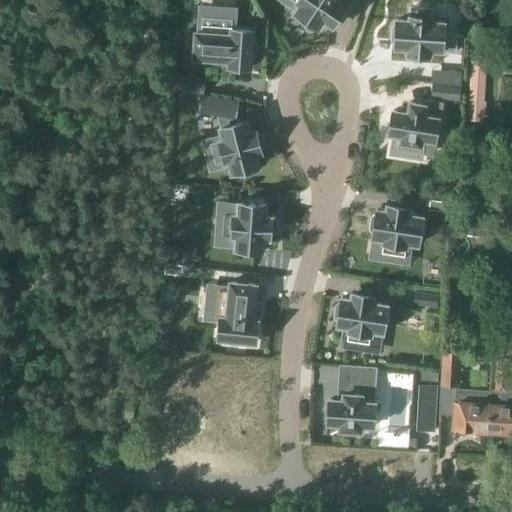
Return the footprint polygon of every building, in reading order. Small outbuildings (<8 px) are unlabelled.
[(292,0),(299,5),(294,12),(298,15),(299,20),(309,27),(315,26),(318,28),(324,21),(332,26),(344,9),(346,10),(352,0),(292,0)] [(408,48),(407,54),(412,54),(418,54),(425,55),(429,55),(430,49),(455,51),(456,33),(443,33),(444,22),(432,21),(433,8),(410,7),(410,20),(397,19),(397,23),(393,27),(392,39),(396,44),(395,47),(408,48)] [(232,19),(202,17),(201,32),(195,32),(193,58),(229,61),(228,66),(251,67),(251,59),(255,55),(256,43),(253,39),(253,30),(232,29),(232,19)] [(486,101),(485,101),(486,61),(471,60),(469,112),(486,112),(486,101)] [(447,70),(447,84),(461,84),(462,70),(447,70)] [(203,93),(205,79),(179,74),(176,88),(203,93)] [(442,84),(434,83),(433,98),(460,99),(461,85),(442,84)] [(230,167),(231,173),(235,172),(240,175),(252,172),(255,167),(259,166),(256,154),(261,152),(256,131),(250,132),(247,121),(231,125),(230,121),(229,119),(235,118),(238,101),(203,94),(200,112),(218,115),(221,128),(220,128),(221,134),(223,140),(210,143),(216,164),(228,161),(230,167)] [(408,113),(393,110),(389,134),(398,135),(397,142),(396,148),(423,153),(424,147),(425,147),(426,140),(434,141),(438,121),(439,121),(442,103),(423,100),(422,104),(410,102),(408,113)] [(429,209),(446,212),(448,202),(430,199),(429,209)] [(222,235),(236,236),(235,248),(239,248),(243,253),(255,253),(259,250),(263,250),(264,238),(270,238),(271,216),(265,215),(266,204),(238,201),(238,202),(237,213),(224,213),(222,235)] [(373,233),(373,237),(384,239),(382,252),(405,255),(407,242),(411,243),(417,244),(422,216),(407,214),(408,208),(404,207),(391,205),(387,205),(386,211),(377,209),(376,213),(372,217),(370,228),(373,233)] [(462,218),(461,232),(467,233),(466,234),(479,236),(479,234),(485,235),(487,221),(462,218)] [(510,235),(511,236),(511,222),(503,222),(501,234),(510,235)] [(158,262),(163,262),(183,264),(193,265),(195,248),(164,245),(160,245),(158,262)] [(165,263),(164,273),(182,275),(183,265),(165,263)] [(255,279),(228,275),(228,284),(218,283),(216,311),(220,311),(219,333),(227,334),(231,339),(243,340),(247,337),(256,338),(257,315),(252,314),(255,279)] [(451,289),(435,286),(433,296),(450,299),(451,289)] [(373,296),(352,293),(351,299),(342,297),(341,301),(337,305),(335,317),(338,321),(337,325),(343,326),(348,327),(346,340),(370,343),(371,330),(382,332),(387,304),(372,302),(373,296)] [(506,354),(511,354),(511,341),(499,341),(499,347),(494,347),(493,354),(495,354),(506,354)] [(470,362),(471,351),(443,349),(441,384),(460,385),(461,362),(470,362)] [(172,353),(155,351),(154,361),(171,362),(172,353)] [(490,391),(487,432),(507,433),(510,436),(511,436),(511,389),(511,390),(511,375),(511,358),(494,358),(494,365),(493,376),(492,376),(492,388),(491,391),(490,391)] [(329,399),(328,423),(340,423),(340,430),(361,431),(361,425),(373,426),(375,402),(377,366),(361,365),(361,367),(359,394),(343,393),(343,400),(338,400),(329,399)] [(437,381),(438,371),(420,370),(420,380),(437,381)] [(255,373),(222,371),(217,411),(247,413),(248,402),(251,402),(252,398),(257,394),(258,382),(255,378),(255,373)] [(420,385),(417,429),(434,430),(437,386),(420,385)] [(452,416),(451,420),(453,422),(453,428),(457,428),(459,432),(466,432),(469,429),(471,429),(471,431),(487,432),(490,391),(456,388),(455,388),(454,414),(453,414),(452,416)] [(125,407),(124,419),(133,420),(134,407),(125,407)] [(167,409),(149,408),(148,418),(165,419),(167,409)] [(205,410),(201,439),(246,442),(247,438),(251,434),(253,422),(250,418),(250,414),(247,413),(217,411),(205,410)]
